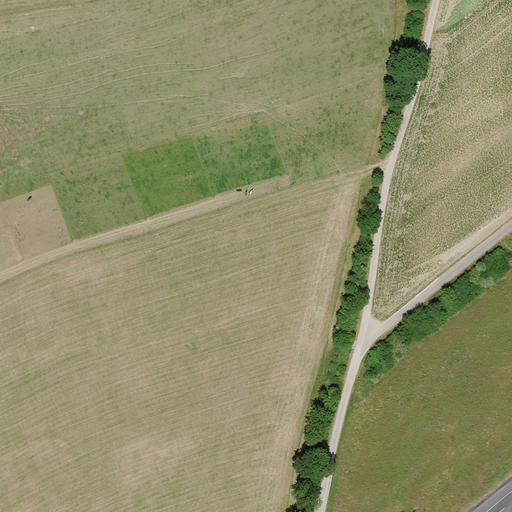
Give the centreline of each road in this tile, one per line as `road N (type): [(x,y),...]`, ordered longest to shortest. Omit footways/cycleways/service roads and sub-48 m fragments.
road 1 (track): [(436,0),(389,171),(320,511)]
road 2 (track): [(511,225),(360,343)]
